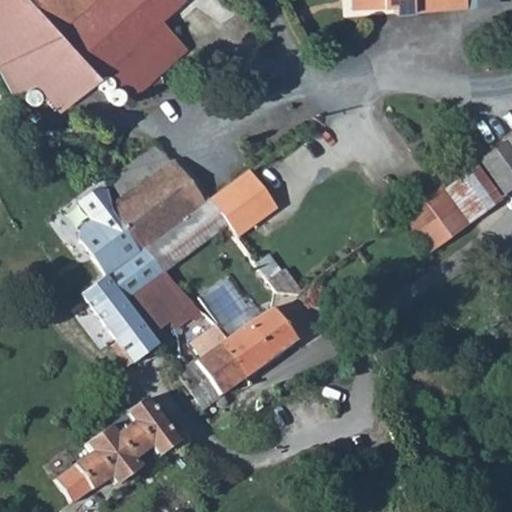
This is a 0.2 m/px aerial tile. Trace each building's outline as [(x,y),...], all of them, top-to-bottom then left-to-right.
[(0,0),(0,76),(10,96),(31,84),(56,111),(104,68),(129,97),(185,48),(160,20),(182,0),(0,0)] [(358,0),(348,0),(349,9),(359,8),(358,0)] [(358,0),(359,8),(384,7),(385,2),(396,2),(397,13),(443,9),(442,0),(358,0)] [(464,0),(442,0),(443,9),(465,9),(464,0)] [(147,133),(135,141),(143,150),(154,141),(147,133)] [(511,136),(479,159),(504,194),(511,188),(511,136)] [(163,270),(184,253),(226,224),(208,200),(201,204),(157,147),(112,179),(123,197),(106,208),(155,264),(163,270)] [(473,163),(440,186),(466,223),(498,199),(473,163)] [(226,224),(234,236),(274,209),(249,172),(208,200),(226,224)] [(92,206),(106,204),(106,186),(90,189),(92,206)] [(436,188),(402,212),(430,253),(468,226),(466,223),(440,186),(436,188)] [(104,277),(82,293),(131,362),(155,344),(151,336),(124,298),(149,280),(144,273),(155,264),(106,208),(80,229),(79,242),(104,277)] [(264,255),(252,263),(252,265),(269,291),(297,290),(283,270),(277,273),(264,255)] [(124,298),(151,336),(189,308),(163,270),(155,264),(144,273),(149,280),(124,298)] [(273,309),(225,343),(249,377),(298,344),(273,309)] [(225,343),(213,328),(190,345),(198,357),(186,366),(180,359),(170,366),(204,408),(249,377),(225,343)] [(90,451),(51,478),(69,501),(106,475),(112,483),(175,438),(145,399),(123,414),(130,423),(114,435),(106,426),(84,442),(90,451)] [(123,414),(106,426),(114,435),(130,423),(123,414)]
